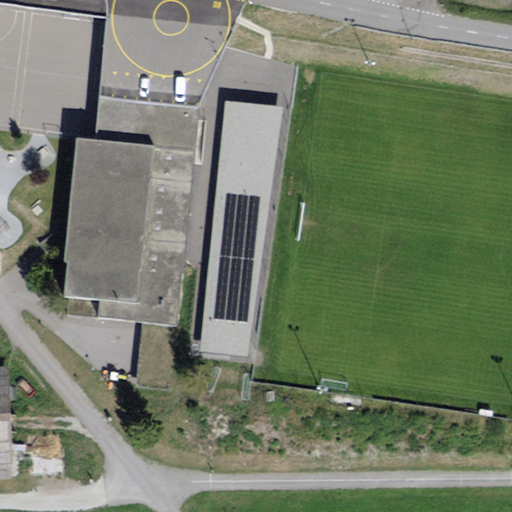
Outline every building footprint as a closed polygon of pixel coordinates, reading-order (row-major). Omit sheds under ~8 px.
[(98,133),(109,133),(111,92),(99,91),(98,133)] [(284,108),(225,102),(200,353),(247,359),(284,108)] [(109,315),(178,320),(183,250),(145,247),(153,139),(74,134),(63,291),(111,294),(109,315)] [(141,325),(136,389),(172,393),(177,329),(141,325)] [(10,367),(0,367),(0,480),(11,480),(10,367)]
